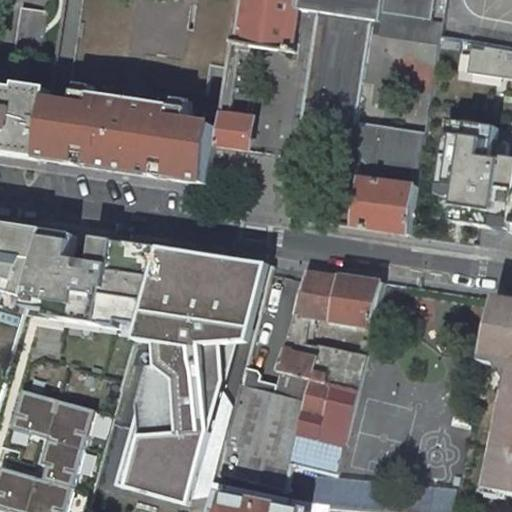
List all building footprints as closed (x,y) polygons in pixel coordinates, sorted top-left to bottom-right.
[(427,135),(360,124),(368,76),(374,35),(376,23),(383,24),(385,14),(433,21),(436,0),(239,0),(224,102),(234,103),(242,45),(296,54),(302,11),(321,14),(302,138),(349,145),(369,168),(367,181),(419,189),(427,135)] [(0,57),(0,89),(37,95),(48,12),(21,8),(13,60),(0,57)] [(381,38),(440,47),(441,40),(444,23),(433,21),(385,14),(383,24),(381,38)] [(511,52),(474,46),(469,74),(511,80),(511,52)] [(0,89),(0,154),(42,161),(51,103),(52,97),(37,95),(0,89)] [(114,161),(141,165),(140,176),(159,179),(161,169),(173,171),(172,181),(212,187),(217,148),(220,128),(193,124),(195,112),(80,94),(78,107),(61,104),(51,103),(42,161),(52,163),(80,167),(82,157),(94,159),(93,169),(113,172),(114,161)] [(217,148),(249,152),(254,119),(223,114),(220,128),(217,148)] [(502,130),(451,123),(439,197),(459,199),(455,224),(511,232),(511,159),(510,160),(511,148),(511,145),(499,143),(502,130)] [(419,189),(367,181),(360,229),(411,237),(418,196),(419,189)] [(0,356),(15,362),(30,310),(53,234),(0,225),(0,356)] [(141,331),(164,250),(101,241),(94,265),(75,259),(81,238),(53,234),(30,310),(65,319),(64,326),(104,336),(105,330),(120,333),(122,326),(141,331)] [(156,335),(179,253),(164,250),(141,331),(156,335)] [(228,260),(179,253),(156,335),(158,367),(150,370),(116,488),(176,505),(194,502),(212,435),(210,390),(226,395),(249,304),(229,299),(228,260)] [(386,284),(310,272),(297,315),(315,318),(375,329),(386,284)] [(511,399),(510,410),(496,480),(499,481),(499,485),(504,492),(503,495),(508,496),(511,497),(511,303),(501,301),(488,357),(507,360),(511,368),(511,399)] [(315,318),(297,315),(290,341),(309,345),(315,318)] [(122,326),(120,333),(139,338),(141,331),(122,326)] [(309,345),(290,341),(287,352),(321,360),(316,382),(360,392),(369,356),(322,346),(321,347),(309,345)] [(321,360),(287,352),(280,373),(288,375),(316,382),(321,360)] [(486,365),(501,369),(511,384),(506,410),(510,410),(511,399),(511,368),(507,360),(488,357),(486,365)] [(275,397),(259,394),(262,378),(259,373),(248,371),(221,474),(287,492),(294,466),(340,477),(347,446),(297,434),(305,404),(275,397)] [(347,446),(360,392),(316,382),(288,375),(286,383),(278,383),(275,397),(305,404),(297,434),(347,446)] [(70,511),(99,414),(26,393),(14,432),(51,442),(44,467),(50,469),(46,482),(3,470),(0,482),(0,510),(6,511),(70,511)] [(340,477),(294,466),(287,492),(286,498),(331,509),(333,509),(340,477)] [(489,498),(507,501),(508,496),(503,495),(504,492),(499,485),(499,481),(496,480),(493,480),(489,498)] [(303,511),(225,496),(221,511),(303,511)]
